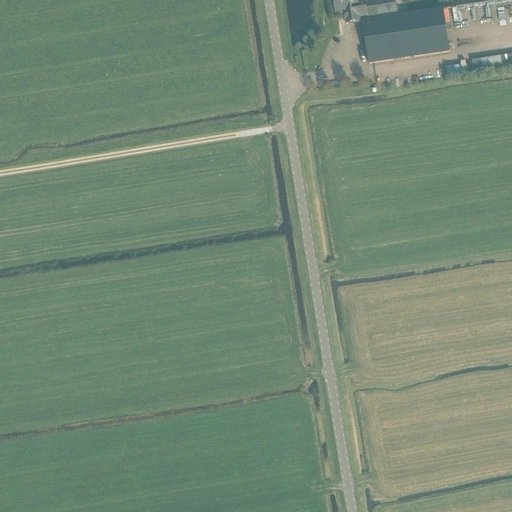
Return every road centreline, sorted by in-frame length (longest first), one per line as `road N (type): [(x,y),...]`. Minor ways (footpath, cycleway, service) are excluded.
road 1 (unclassified): [(351,511),(268,0)]
road 2 (track): [(288,125),(0,171)]
